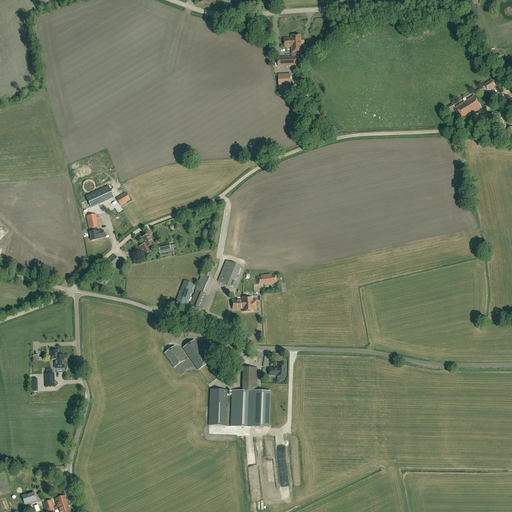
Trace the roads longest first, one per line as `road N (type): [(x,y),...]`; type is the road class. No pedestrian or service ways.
road 1 (track): [(0,321),(75,291),(140,229),(211,202),(288,153),(339,137),(452,128),(508,90)]
road 2 (unclassified): [(75,291),(140,305),(232,344),(511,365)]
road 3 (unclassified): [(408,0),(237,16),(170,0)]
road 4 (unclassified): [(80,511),(67,467),(87,399),(75,291)]
